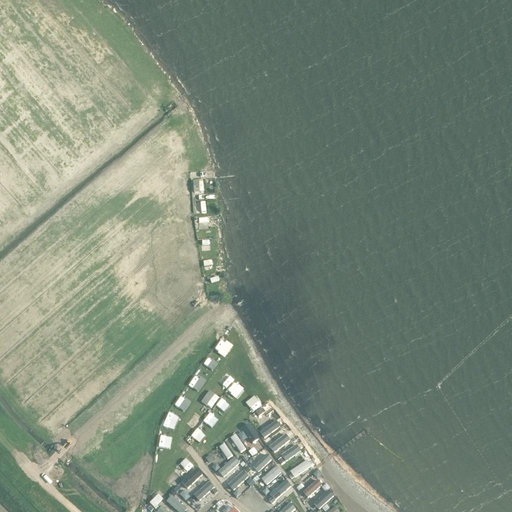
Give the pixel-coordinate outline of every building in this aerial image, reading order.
[(204,250),(203,242),(195,243),(196,250),(204,250)] [(198,269),(206,268),(205,261),(197,263),(198,269)] [(204,297),(204,306),(215,306),(215,296),(204,297)] [(208,351),(213,354),(219,345),(214,342),(208,351)] [(187,391),(193,381),(188,379),(182,388),(187,391)] [(230,400),(238,391),(223,379),(215,388),(230,400)] [(208,396),(200,407),(205,411),(213,400),(208,396)] [(214,410),(219,403),(216,400),(210,407),(214,410)] [(251,403),(243,410),(247,414),(255,407),(251,403)] [(263,426),(274,420),(270,412),(259,418),(263,426)] [(205,427),(211,422),(205,415),(199,420),(205,427)] [(242,426),(232,433),(237,440),(241,437),(247,445),(253,441),(242,426)] [(191,441),(194,433),(190,431),(186,439),(191,441)] [(154,436),(152,450),(163,452),(165,438),(154,436)] [(234,456),(240,452),(228,436),(223,440),(234,456)] [(250,445),(245,449),(249,454),(254,450),(250,445)] [(207,452),(202,456),(205,460),(210,457),(207,452)] [(253,474),(266,462),(261,457),(249,469),(253,474)] [(218,479),(233,466),(228,461),(213,474),(218,479)] [(301,462),(283,474),(288,480),(306,468),(301,462)] [(244,463),(240,467),(244,471),(248,467),(244,463)] [(182,475),(188,468),(184,465),(178,471),(182,475)] [(247,476),(243,480),(247,484),(251,481),(247,476)] [(236,486),(231,490),(235,494),(240,490),(236,486)] [(247,502),(254,496),(251,492),(244,499),(247,502)] [(183,501),(190,509),(195,505),(188,496),(183,501)] [(168,511),(178,511),(179,511),(166,499),(161,504),(168,511)]
